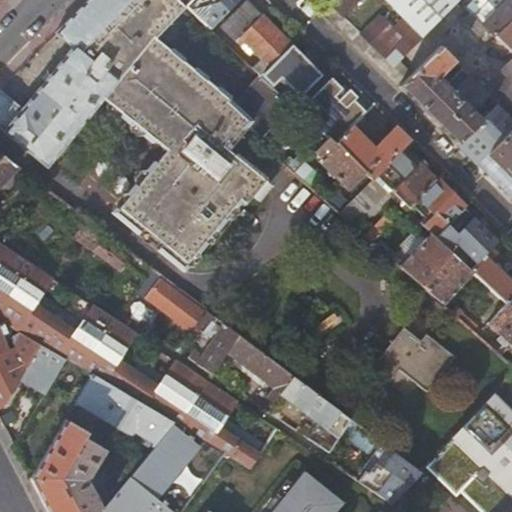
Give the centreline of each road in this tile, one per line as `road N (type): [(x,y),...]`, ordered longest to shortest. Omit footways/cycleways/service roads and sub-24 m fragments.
road 1 (residential): [(350,472),(0,236)]
road 2 (residential): [(511,223),(287,0)]
